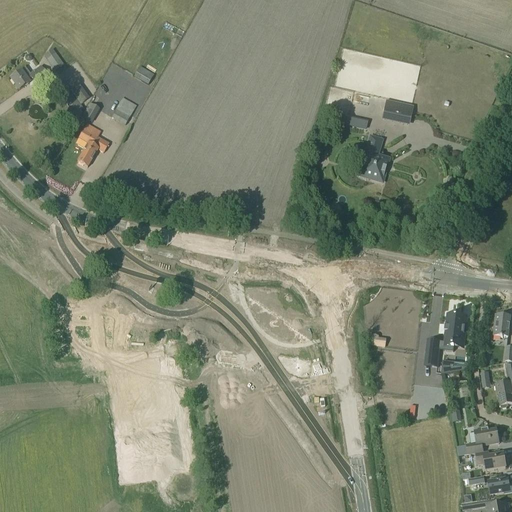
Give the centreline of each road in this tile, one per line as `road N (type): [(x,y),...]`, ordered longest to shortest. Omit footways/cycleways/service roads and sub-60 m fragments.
road 1 (unclassified): [(0,362),(189,340)]
road 2 (unclassified): [(211,511),(189,340)]
road 3 (secondary): [(439,279),(511,123)]
road 4 (secondary): [(339,364),(363,511)]
road 5 (secondary): [(235,253),(100,222)]
road 6 (secondary): [(0,151),(56,204),(100,222)]
